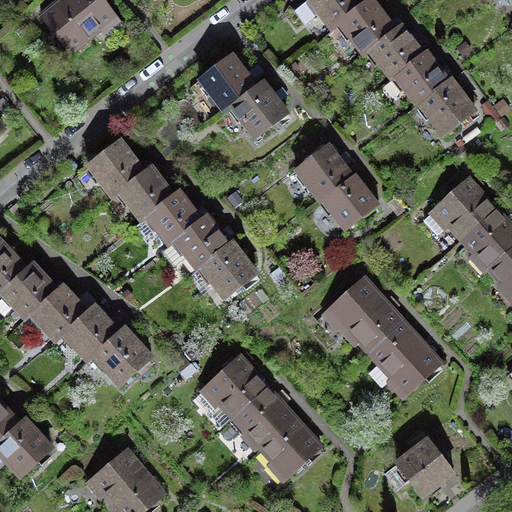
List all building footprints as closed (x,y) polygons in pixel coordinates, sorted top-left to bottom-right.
[(106,0),(56,0),(42,12),(76,54),(99,36),(121,18),(106,0)] [(331,30),(332,31),(372,1),(371,0),(363,6),(358,0),(307,0),(312,5),(298,16),(317,41),(331,30)] [(340,26),(364,56),(401,27),(395,31),(383,16),(372,1),(332,31),(332,32),(340,26)] [(370,52),(391,80),(427,53),(426,53),(423,55),(412,41),(401,27),(364,56),(364,57),(370,52)] [(395,78),(417,107),(451,81),(451,80),(448,82),(437,67),(427,53),(391,80),(392,81),(395,78)] [(224,115),(228,111),(226,108),(254,88),(243,72),(231,56),(198,80),(224,115)] [(443,137),(475,112),(463,96),(451,81),(417,107),(420,106),(443,137)] [(228,111),(252,142),(288,116),(276,100),(262,82),(254,88),(226,108),(228,111)] [(0,133),(8,125),(0,116),(0,133)] [(110,204),(118,198),(115,195),(144,174),(134,159),(121,141),(84,168),(110,204)] [(317,204),(352,178),(341,164),(327,146),(293,173),(317,204)] [(139,228),(146,223),(143,219),(173,197),(163,183),(152,168),(144,174),(115,195),(118,198),(139,228)] [(352,178),(317,204),(339,233),(345,228),(348,232),(379,208),(367,193),(354,176),(352,178)] [(450,226),(463,240),(496,210),(482,195),(468,180),(430,214),(431,215),(425,221),(438,236),(450,226)] [(167,252),(173,247),(171,244),(202,222),(192,208),(180,192),(173,197),(143,219),(146,223),(167,252)] [(463,240),(489,270),(511,249),(511,228),(509,225),(496,210),(463,240)] [(194,276),(198,273),(197,271),(229,246),(219,233),(207,217),(202,222),(171,244),(173,247),(194,276)] [(0,293),(27,270),(14,255),(1,240),(0,241),(0,293)] [(223,305),(259,278),(247,262),(233,243),(229,246),(197,271),(198,273),(223,305)] [(511,294),(511,249),(489,270),(511,294)] [(0,300),(23,327),(30,321),(28,319),(57,292),(45,279),(33,265),(27,270),(0,293),(0,300)] [(330,310),(369,352),(402,322),(383,301),(363,280),(330,310)] [(54,348),(61,343),(58,340),(87,314),(76,301),(63,287),(57,292),(28,319),(30,321),(54,348)] [(85,369),(90,364),(89,362),(119,335),(107,322),(94,308),(87,314),(58,340),(61,343),(85,369)] [(402,322),(369,352),(408,395),(441,365),(421,343),(402,322)] [(118,394),(153,361),(139,346),(124,330),(119,335),(89,362),(90,364),(118,394)] [(206,388),(234,418),(267,388),(253,373),(239,358),(206,388)] [(234,418),(260,448),(293,418),(280,403),(267,388),(234,418)] [(0,443),(20,425),(8,413),(0,404),(0,443)] [(260,448),(288,478),(321,448),(307,433),(293,418),(260,448)] [(0,464),(19,484),(54,452),(39,436),(25,420),(20,425),(0,443),(0,464)] [(428,440),(397,465),(421,497),(437,485),(453,473),(428,440)] [(126,451),(92,480),(119,511),(144,511),(164,496),(145,473),(126,451)]
